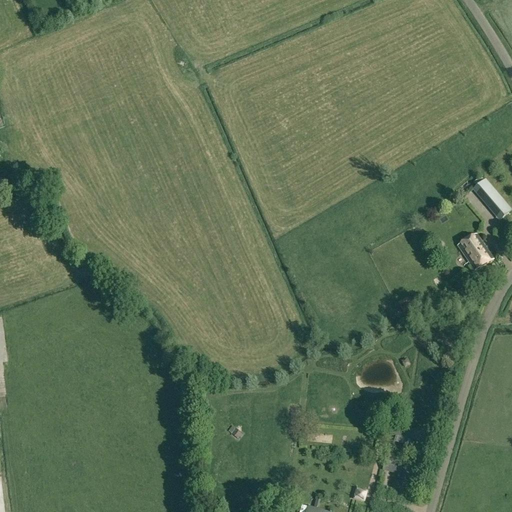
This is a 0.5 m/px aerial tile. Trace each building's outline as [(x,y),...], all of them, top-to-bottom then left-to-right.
[(476,236),(458,248),(475,273),(493,260),(476,236)] [(403,312),(412,307),(408,299),(398,304),(403,312)] [(429,435),(393,425),(390,435),(426,445),(429,435)] [(416,463),(387,455),(382,471),(411,479),(416,463)] [(368,491),(356,488),(352,500),(365,504),(368,491)]
